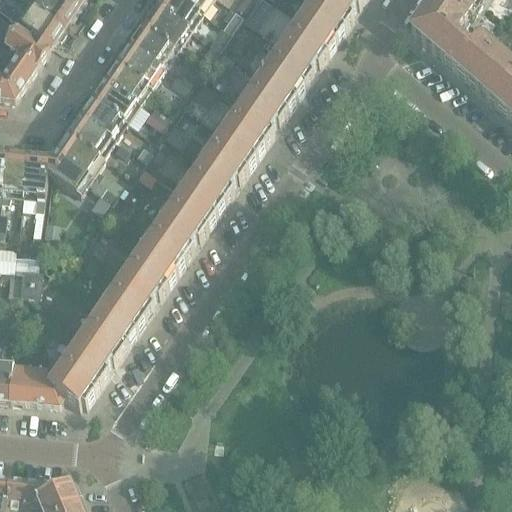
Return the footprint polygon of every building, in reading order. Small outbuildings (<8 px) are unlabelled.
[(5,8),(4,0),(0,0),(0,8),(0,9),(0,17),(9,17),(9,8),(5,8)] [(81,18),(54,0),(38,0),(31,11),(66,35),(71,27),(74,28),(81,18)] [(90,0),(54,0),(81,18),(87,9),(86,6),(90,0)] [(204,22),(171,0),(165,0),(160,7),(162,9),(157,16),(192,40),(204,22)] [(216,5),(209,0),(171,0),(204,22),(216,5)] [(372,0),(325,0),(305,29),(338,51),(371,3),(372,0)] [(461,0),(440,0),(425,23),(412,40),(456,78),(472,59),(471,59),(457,46),(460,41),(480,13),(461,0)] [(488,0),(461,0),(480,13),(488,0)] [(66,35),(31,11),(18,29),(34,41),(32,44),(50,57),(59,45),(61,47),(67,38),(65,36),(66,35)] [(192,40),(157,16),(153,22),(151,21),(142,34),(178,59),(192,40)] [(338,51),(305,29),(265,87),(298,109),(338,51)] [(178,59),(142,34),(133,46),(136,48),(131,55),(165,78),(178,59)] [(50,57),(17,35),(6,52),(20,61),(4,85),(0,84),(0,106),(15,108),(50,57)] [(456,78),(509,124),(511,120),(511,72),(482,46),(471,59),(472,59),(456,78)] [(165,78),(131,55),(126,61),(124,60),(117,70),(153,95),(165,78)] [(153,95),(117,70),(110,81),(112,82),(107,89),(141,112),(153,95)] [(298,109),(265,87),(226,145),(258,167),(298,109)] [(141,112),(107,89),(102,96),(100,94),(92,106),(129,131),(141,112)] [(129,131),(92,106),(85,117),(87,119),(83,125),(117,149),(129,131)] [(117,149),(83,125),(78,132),(76,130),(67,142),(104,167),(117,149)] [(104,167),(67,142),(60,153),(63,154),(58,161),(100,190),(105,183),(98,179),(105,168),(104,167)] [(258,167),(226,145),(186,202),(218,224),(258,167)] [(0,210),(3,211),(9,160),(0,159),(0,210)] [(26,206),(31,162),(9,160),(3,211),(11,211),(12,205),(26,206)] [(82,202),(89,192),(93,195),(92,197),(101,203),(107,195),(100,190),(58,161),(56,165),(54,183),(82,202)] [(54,183),(56,165),(31,162),(26,206),(39,208),(38,214),(46,215),(50,181),(54,183)] [(218,224),(186,202),(147,261),(178,282),(218,224)] [(178,282),(147,261),(107,318),(139,340),(178,282)] [(41,306),(44,282),(25,280),(23,304),(41,306)] [(139,340),(107,318),(59,389),(53,397),(66,406),(80,416),(83,413),(87,415),(139,340)] [(0,408),(12,410),(15,377),(15,376),(16,370),(3,368),(4,362),(0,361),(0,408)] [(53,397),(59,389),(50,383),(50,380),(15,377),(12,410),(60,415),(66,406),(53,397)] [(0,488),(0,511),(7,511),(10,490),(0,488)] [(39,511),(39,510),(55,503),(51,494),(11,490),(10,490),(7,511),(39,511)] [(39,510),(39,511),(83,511),(81,506),(78,498),(73,500),(72,496),(55,503),(39,510)]
